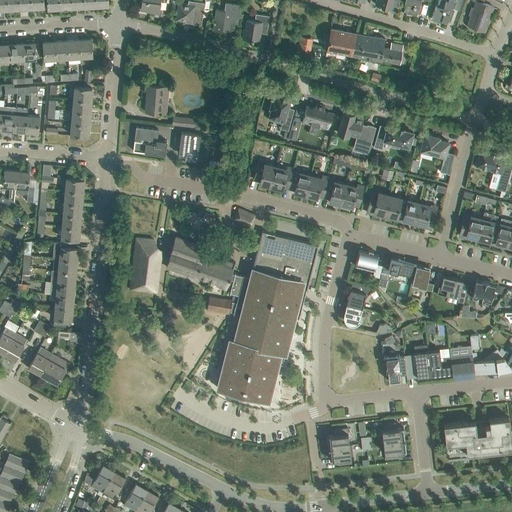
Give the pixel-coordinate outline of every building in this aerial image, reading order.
[(19,8),(18,0),(6,0),(7,9),(19,8)] [(60,7),(59,0),(47,0),(48,8),(60,7)] [(141,0),(140,9),(153,11),(153,12),(161,15),(162,9),(160,8),(161,1),(160,1),(160,0),(141,0)] [(178,2),(176,19),(189,21),(189,22),(201,24),(205,2),(190,0),(188,0),(188,4),(178,2)] [(375,0),(375,3),(380,5),(380,6),(381,8),(386,9),(387,7),(390,8),(392,0),(395,0),(399,1),(399,0),(375,0)] [(406,2),(404,11),(413,14),(414,10),(420,11),(422,3),(420,3),(420,0),(427,0),(429,0),(404,0),(404,2),(406,2)] [(435,7),(431,17),(441,20),(442,17),(450,19),(454,7),(459,9),(462,0),(438,0),(437,5),(436,5),(435,7)] [(476,0),(474,7),(471,6),(469,14),(471,15),(467,24),(485,31),(494,6),(483,2),(483,0),(476,0)] [(214,22),(213,29),(222,30),(222,29),(231,30),(233,16),(239,17),(241,4),(225,2),(224,9),(216,8),(214,20),(213,20),(213,22),(214,22)] [(247,19),(246,28),(244,27),(243,37),(251,39),(253,40),(253,38),(259,39),(261,26),(268,27),(269,15),(256,13),(254,20),(247,19)] [(352,54),(356,32),(330,27),(326,50),(352,54)] [(381,60),(381,59),(383,47),(385,37),(356,32),(352,54),(381,60)] [(91,38),(79,39),(80,56),(92,55),(91,38)] [(80,56),(79,39),(67,40),(68,57),(80,56)] [(68,57),(67,40),(55,41),(56,58),(68,57)] [(56,58),(55,41),(43,41),(44,59),(43,59),(44,64),(56,63),(56,58)] [(39,43),(35,43),(35,42),(22,43),(23,62),(40,61),(39,43)] [(300,42),(298,55),(309,57),(311,45),(300,42)] [(390,48),(383,47),(381,59),(400,63),(402,50),(403,44),(391,42),(390,48)] [(0,59),(11,59),(10,43),(0,43),(0,59)] [(23,62),(22,43),(10,43),(11,59),(17,59),(17,65),(24,64),(23,62)] [(373,72),(371,79),(379,81),(381,74),(373,72)] [(166,112),(167,102),(163,102),(164,86),(148,84),(145,111),(160,112),(160,113),(162,113),(162,112),(166,112)] [(92,88),(82,87),(75,86),(74,98),(91,100),(92,88)] [(286,110),(290,98),(286,97),(287,96),(279,94),(279,95),(275,94),(274,100),(272,100),(270,107),(271,108),(268,119),(282,123),(281,128),(288,130),(293,111),(286,110)] [(90,112),(91,100),(74,98),(73,110),(90,112)] [(324,106),(316,103),(315,108),(306,106),(306,107),(297,105),(292,121),(300,123),(301,119),(302,120),(311,123),(311,124),(319,126),(319,125),(328,127),(332,113),(323,110),(324,106)] [(15,107),(15,114),(13,129),(26,131),(27,115),(28,108),(15,107)] [(89,124),(90,112),(73,110),(72,122),(89,124)] [(352,112),(346,110),(346,112),(344,111),(338,132),(348,135),(348,132),(357,134),(357,137),(363,138),(360,151),(368,153),(376,127),(367,124),(367,125),(361,124),(362,119),(353,116),(354,114),(352,113),(352,112)] [(13,129),(15,114),(3,112),(1,128),(13,129)] [(39,116),(27,115),(26,131),(38,132),(39,116)] [(194,126),(195,118),(173,115),(172,124),(194,126)] [(88,136),(89,124),(72,122),(71,135),(88,136)] [(378,134),(374,146),(382,148),(384,139),(392,141),(391,145),(399,147),(400,143),(409,146),(413,131),(403,128),(403,127),(398,126),(397,127),(387,124),(384,136),(378,134)] [(158,129),(136,126),(133,150),(165,154),(167,140),(157,139),(158,129)] [(197,161),(199,141),(200,133),(181,131),(178,154),(185,155),(184,159),(197,161)] [(297,133),(289,131),(288,137),(296,139),(297,133)] [(425,133),(420,149),(444,155),(442,165),(452,167),(455,154),(446,152),(449,141),(439,138),(439,136),(425,133)] [(481,148),(478,158),(476,157),(475,163),(477,163),(476,165),(501,172),(496,188),(501,189),(500,195),(503,196),(505,191),(511,165),(504,163),(506,155),(481,148)] [(271,185),(276,166),(265,163),(265,161),(258,159),(253,179),(260,180),(259,182),(271,185)] [(289,188),(294,168),(287,167),(287,169),(276,166),(271,185),(283,188),(283,186),(289,188)] [(306,194),(311,175),(300,172),(300,170),(294,168),(289,188),(294,189),(294,191),(306,194)] [(15,192),(17,170),(4,169),(4,175),(1,175),(0,175),(0,184),(3,184),(3,185),(4,185),(3,191),(9,191),(9,192),(15,192)] [(29,171),(17,170),(15,192),(27,193),(27,201),(37,202),(38,187),(28,186),(29,171)] [(324,197),(329,177),(322,175),(322,177),(311,175),(306,194),(317,197),(318,195),(324,197)] [(84,179),(67,177),(66,189),(83,191),(84,179)] [(341,203),(346,183),(334,181),(335,179),(329,177),(324,197),(329,198),(329,200),(341,203)] [(359,205),(364,186),(357,184),(357,186),(346,183),(341,203),(352,206),(353,204),(359,205)] [(446,192),(447,186),(437,184),(436,190),(446,192)] [(82,203),(83,191),(66,189),(64,201),(82,203)] [(385,214),(390,195),(372,190),(366,212),(380,215),(380,213),(385,214)] [(1,195),(0,197),(0,202),(11,209),(14,203),(1,195)] [(398,208),(401,197),(390,195),(385,214),(390,215),(389,217),(402,221),(405,210),(398,208)] [(414,221),(419,202),(401,197),(398,208),(405,210),(402,221),(409,222),(409,220),(414,221)] [(81,215),(82,203),(64,201),(63,213),(81,215)] [(0,208),(8,213),(11,209),(0,202),(0,208)] [(437,206),(419,202),(414,221),(419,223),(418,225),(432,228),(437,206)] [(251,225),(254,215),(238,208),(234,218),(251,225)] [(80,227),(81,215),(63,213),(62,225),(80,227)] [(477,237),(482,218),(464,213),(459,235),(472,238),(473,236),(477,237)] [(491,232),(493,221),(482,218),(477,237),(482,239),(481,241),(495,244),(497,233),(491,232)] [(506,245),(511,222),(511,221),(500,219),(500,222),(493,221),(491,232),(497,233),(495,244),(501,246),(502,244),(506,245)] [(78,239),(80,227),(62,225),(61,238),(78,239)] [(20,226),(16,232),(22,235),(26,229),(20,226)] [(287,236),(262,230),(261,233),(250,277),(243,275),(235,273),(234,273),(231,272),(230,278),(233,279),(230,292),(238,294),(236,302),(232,301),(230,311),(234,312),(235,312),(237,305),(247,308),(239,340),(234,339),(225,375),(221,374),(217,387),(222,388),(264,399),(268,400),(272,387),(267,386),(276,351),(280,352),(294,298),(297,287),(307,289),(318,244),(287,236)] [(18,241),(22,235),(16,232),(13,238),(18,241)] [(231,272),(235,261),(208,252),(209,250),(210,248),(175,235),(166,266),(196,277),(197,275),(220,284),(219,286),(226,288),(230,278),(231,272)] [(156,291),(162,249),(154,249),(154,239),(136,237),(131,288),(156,291)] [(78,247),(68,246),(65,246),(66,242),(55,241),(53,257),(59,258),(77,259),(78,247)] [(8,246),(4,253),(10,256),(14,249),(8,246)] [(376,263),(378,254),(373,252),(373,250),(368,249),(368,251),(359,249),(355,264),(374,268),(373,275),(379,277),(383,265),(376,263)] [(6,262),(10,256),(4,253),(1,259),(6,262)] [(413,275),(416,263),(391,257),(388,266),(383,265),(379,277),(387,279),(390,269),(413,275)] [(76,271),(77,259),(59,258),(58,270),(76,271)] [(430,267),(416,263),(413,275),(411,282),(422,285),(422,288),(432,290),(434,283),(426,281),(430,267)] [(75,283),(76,271),(58,270),(57,278),(54,277),(54,281),(75,283)] [(464,302),(468,284),(462,283),(463,279),(451,276),(450,278),(442,276),(441,283),(439,283),(436,293),(447,295),(446,302),(456,304),(457,301),(464,302)] [(490,301),(495,284),(489,283),(489,282),(482,280),(482,281),(476,279),(472,296),(478,297),(477,298),(484,300),(484,299),(490,301)] [(73,295),(75,283),(54,281),(46,281),(45,293),(56,294),(73,295)] [(363,302),(365,299),(367,296),(367,295),(369,293),(371,291),(373,289),(374,288),(373,287),(363,285),(361,291),(350,288),(347,302),(362,306),(362,305),(363,302)] [(72,307),(73,295),(56,294),(55,306),(72,307)] [(232,300),(209,296),(209,297),(208,300),(207,310),(229,314),(230,311),(232,301),(232,300)] [(12,298),(10,302),(4,313),(10,316),(18,301),(12,298)] [(0,310),(4,313),(10,302),(5,299),(0,307),(0,310)] [(361,312),(362,307),(362,306),(347,302),(344,313),(344,314),(344,315),(344,316),(344,317),(344,318),(345,320),(345,321),(346,321),(347,322),(348,323),(349,323),(351,324),(352,324),(353,324),(355,324),(357,323),(358,322),(359,321),(360,320),(360,319),(361,318),(361,317),(361,316),(361,314),(361,313),(361,312)] [(32,306),(28,312),(36,316),(39,310),(32,306)] [(71,319),(72,307),(55,306),(53,325),(65,326),(66,319),(71,319)] [(427,315),(432,316),(434,308),(428,307),(426,316),(427,316),(427,315)] [(39,333),(45,322),(39,319),(34,330),(39,333)] [(50,325),(45,322),(39,333),(44,336),(50,325)] [(392,328),(392,327),(385,322),(385,323),(384,323),(384,324),(383,324),(382,324),(381,324),(380,324),(376,331),(379,332),(381,332),(382,332),(383,332),(385,332),(387,331),(389,330),(390,329),(391,329),(392,328)] [(456,331),(447,324),(448,335),(456,331)] [(0,349),(5,352),(16,332),(5,326),(0,335),(0,349)] [(400,337),(402,338),(401,328),(393,333),(396,335),(399,337),(400,337)] [(27,338),(16,332),(5,352),(16,358),(15,359),(15,360),(27,338)] [(477,334),(470,335),(472,348),(479,347),(477,334)] [(428,350),(427,343),(414,345),(414,353),(404,354),(406,374),(407,378),(430,375),(429,371),(430,371),(428,350)] [(40,372),(51,352),(40,346),(28,367),(29,366),(40,372)] [(499,351),(504,357),(504,358),(508,353),(501,348),(499,351)] [(452,372),(450,355),(450,356),(442,357),(443,359),(440,359),(439,349),(428,350),(430,371),(429,371),(430,375),(442,374),(442,371),(451,370),(451,373),(452,372)] [(389,351),(387,353),(386,355),(384,355),(386,372),(388,372),(389,381),(400,379),(400,375),(406,374),(404,354),(399,355),(399,354),(396,354),(395,352),(393,350),(391,350),(389,351)] [(69,362),(51,352),(40,372),(50,378),(49,379),(57,384),(69,362)] [(474,372),(473,361),(472,353),(450,355),(452,372),(453,372),(452,368),(461,367),(462,375),(465,375),(466,376),(467,376),(468,376),(469,376),(470,375),(471,375),(472,374),(474,374),(474,372)] [(511,367),(511,366),(507,361),(504,358),(504,357),(473,361),(474,372),(511,367)] [(511,444),(509,416),(489,419),(490,424),(476,425),(475,420),(443,424),(447,456),(511,448),(511,444)] [(10,423),(0,417),(0,441),(12,421),(11,421),(10,423)] [(404,438),(403,426),(395,427),(395,421),(381,423),(382,429),(379,429),(381,441),(383,441),(404,438)] [(349,444),(347,427),(334,428),(334,434),(327,435),(328,447),(349,444)] [(406,450),(404,438),(383,441),(385,458),(399,457),(398,451),(406,450)] [(349,444),(328,447),(329,459),(337,458),(338,464),(351,462),(351,456),(353,456),(352,444),(349,444)] [(31,461),(10,452),(5,463),(24,471),(28,461),(31,461)] [(20,482),(24,471),(5,463),(1,474),(20,482)] [(102,491),(114,472),(103,465),(103,464),(91,485),(102,491)] [(114,497),(120,485),(125,476),(124,478),(114,472),(102,491),(114,497)] [(20,482),(1,474),(0,476),(0,485),(13,491),(13,492),(17,493),(18,493),(15,492),(20,482)] [(136,510),(147,491),(135,484),(136,483),(136,482),(131,491),(124,504),(136,510)] [(0,498),(8,502),(13,492),(13,491),(0,485),(0,498)] [(138,511),(148,511),(153,504),(158,495),(157,496),(147,491),(136,510),(138,511)] [(0,511),(2,511),(4,511),(8,502),(0,498),(0,511)] [(84,500),(81,506),(92,511),(95,504),(84,500)] [(178,511),(180,509),(168,503),(169,501),(162,511),(178,511)] [(113,511),(117,506),(110,503),(104,511),(113,511)]
